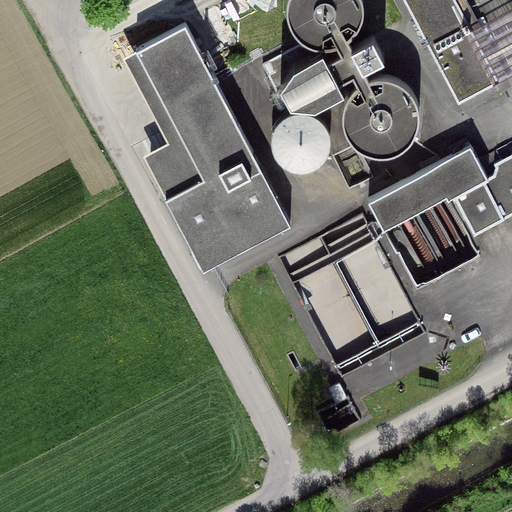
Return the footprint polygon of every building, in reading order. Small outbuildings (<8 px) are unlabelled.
[(496,81),(453,0),(402,0),(456,103),(496,81)] [(201,268),(288,222),(183,22),(133,49),(185,147),(148,167),(201,268)] [(342,90),(337,81),(382,57),(371,36),(326,59),(321,50),(317,52),(297,44),(260,64),(275,92),(281,88),(288,103),(313,106),(342,90)] [(444,194),(446,198),(452,195),(472,233),(511,211),(511,156),(511,153),(493,163),(493,171),(486,177),(468,144),(366,198),(382,227),(444,194)] [(334,401),(346,395),(339,383),(327,389),(334,401)]
